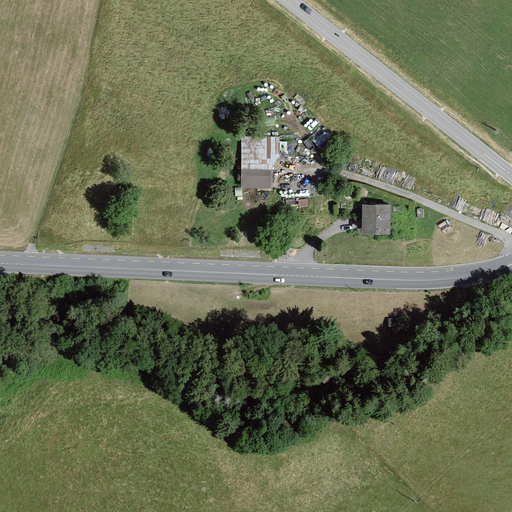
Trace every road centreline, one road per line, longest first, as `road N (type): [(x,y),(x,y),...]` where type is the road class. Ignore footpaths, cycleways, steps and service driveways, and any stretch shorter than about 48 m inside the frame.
road 1 (secondary): [(0,264),(411,282),(511,263)]
road 2 (tertiary): [(511,175),(287,0)]
road 3 (track): [(100,0),(85,81),(25,266)]
